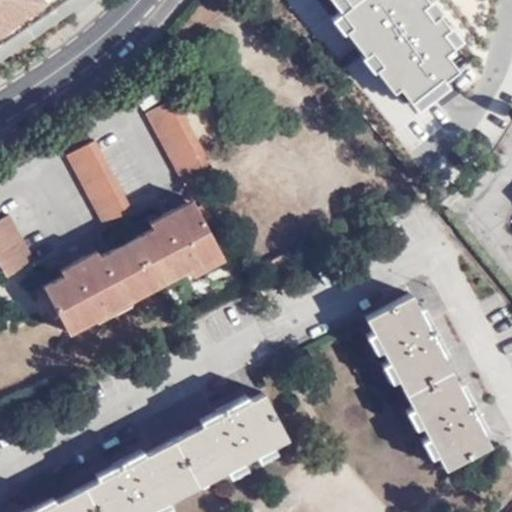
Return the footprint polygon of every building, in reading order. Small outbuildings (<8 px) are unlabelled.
[(0,0),(0,48),(68,0),(0,0)] [(329,0),(342,15),(333,22),(345,37),(350,33),(370,58),(364,62),(374,75),(378,72),(398,98),(402,95),(420,118),(453,92),(447,85),(460,75),(449,61),(466,47),(428,0),(329,0)] [(469,84),(461,90),(481,117),(489,111),(469,84)] [(172,92),(145,106),(180,175),(208,162),(172,92)] [(93,133),(66,150),(103,217),(130,204),(93,133)] [(435,180),(426,188),(436,201),(446,194),(435,180)] [(186,194),(156,209),(159,215),(146,222),(94,251),(82,258),(77,251),(64,258),(68,264),(58,270),(38,282),(63,328),(182,263),(215,245),(186,194)] [(159,215),(156,209),(143,215),(146,222),(159,215)] [(8,210),(0,214),(0,258),(6,271),(31,257),(8,210)] [(82,258),(94,251),(90,244),(77,251),(82,258)] [(219,252),(215,245),(182,263),(186,269),(219,252)] [(55,264),(58,270),(68,264),(64,258),(55,264)] [(410,291),(365,315),(370,326),(363,330),(372,346),(379,342),(383,351),(377,356),(387,376),(395,372),(409,400),(402,404),(413,425),(420,421),(425,434),(421,437),(429,457),(437,453),(443,466),(489,443),(481,429),(487,425),(463,377),(457,381),(439,348),(446,345),(422,297),(415,302),(410,291)] [(246,391),(199,415),(202,422),(136,456),(133,450),(91,472),(94,478),(43,506),(39,499),(12,511),(140,511),(145,510),(146,511),(156,511),(167,507),(164,500),(224,469),(227,475),(239,469),(236,463),(249,455),(252,463),(276,451),(273,444),(286,436),(262,389),(249,397),(246,391)]
